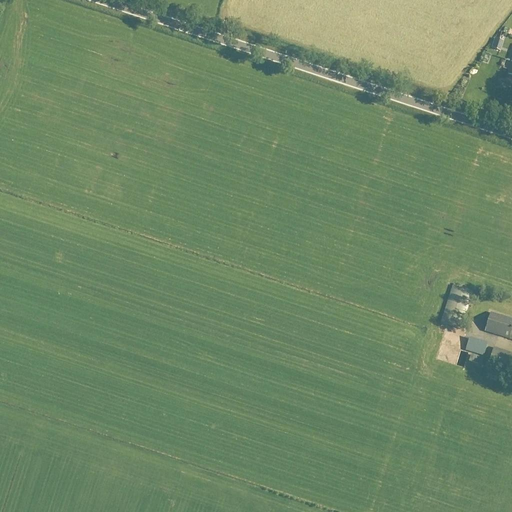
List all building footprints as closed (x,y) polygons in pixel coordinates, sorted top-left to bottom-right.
[(504,50),(510,42),(505,38),(500,47),(504,50)] [(501,42),(494,40),(491,49),(498,52),(501,42)] [(471,293),(452,287),(440,325),(459,331),(471,293)] [(511,318),(487,311),(481,330),(511,338),(511,318)] [(463,353),(478,357),(482,345),(467,340),(463,353)] [(511,375),(511,355),(492,350),(487,368),(511,375)] [(476,365),(478,359),(470,357),(468,363),(476,365)]
